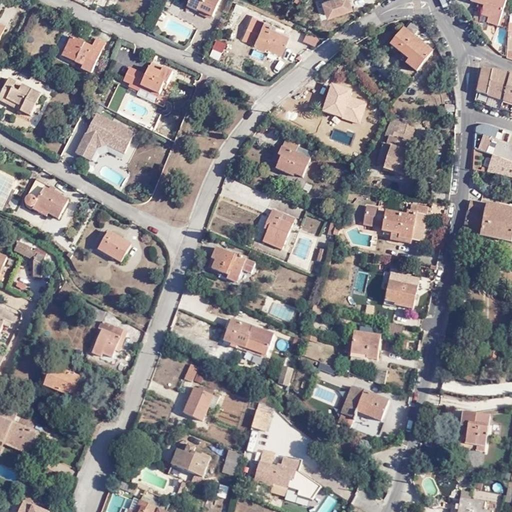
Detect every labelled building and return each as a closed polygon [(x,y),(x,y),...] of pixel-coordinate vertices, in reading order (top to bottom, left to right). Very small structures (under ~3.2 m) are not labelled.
[(188,0),(186,6),(212,17),(218,0),(188,0)] [(353,0),(331,0),(321,4),(327,22),(352,12),(348,2),(353,0)] [(497,25),(507,0),(505,0),(472,0),(472,1),(484,5),(481,14),(489,16),(487,22),(497,25)] [(166,28),(191,39),(196,27),(171,16),(166,28)] [(267,44),(268,42),(284,48),(291,30),(273,23),(274,20),(266,17),(256,40),(267,44)] [(433,31),(423,26),(413,22),(406,31),(434,54),(441,46),(433,31)] [(416,76),(434,54),(406,31),(392,48),(409,61),(404,67),(416,76)] [(306,34),(304,42),(315,45),(317,37),(306,34)] [(75,57),(73,61),(82,65),(80,69),(88,73),(103,40),(94,36),(89,45),(70,36),(63,50),(75,57)] [(387,54),(404,67),(409,61),(392,48),(387,54)] [(61,55),(73,61),(75,57),(63,50),(61,55)] [(150,63),(140,85),(139,87),(155,95),(158,91),(162,84),(165,86),(171,74),(150,63)] [(134,87),(136,83),(141,74),(128,68),(120,82),(128,85),(134,87)] [(511,74),(483,69),(478,94),(502,101),(511,103),(511,107),(511,110),(511,74)] [(0,93),(0,101),(4,103),(7,99),(23,108),(21,112),(29,116),(40,94),(21,84),(16,92),(11,89),(15,81),(7,78),(0,93)] [(139,87),(140,85),(136,83),(134,87),(128,85),(126,87),(136,92),(139,87)] [(347,94),(331,87),(318,110),(338,118),(340,115),(345,117),(348,109),(342,105),(347,94)] [(7,99),(4,103),(21,112),(23,108),(7,99)] [(511,107),(511,103),(502,101),(500,109),(511,112),(511,110),(511,107)] [(457,115),(457,107),(446,108),(446,114),(457,115)] [(134,132),(96,113),(77,152),(90,159),(96,146),(107,143),(124,152),(134,132)] [(397,142),(402,126),(403,122),(397,120),(394,132),(387,131),(386,139),(389,140),(387,148),(392,150),(385,170),(405,177),(406,174),(417,177),(420,166),(411,164),(413,156),(407,154),(409,146),(397,142)] [(415,130),(402,126),(397,142),(409,146),(415,130)] [(284,138),(295,144),(298,137),(287,132),(284,138)] [(485,137),(480,151),(487,153),(492,140),(485,137)] [(291,151),(295,144),(284,138),(277,155),(280,156),(276,168),(292,176),(294,172),(301,176),(308,159),(291,151)] [(487,153),(494,156),(511,162),(511,146),(492,140),(487,153)] [(291,151),(308,159),(312,152),(295,144),(291,151)] [(392,150),(387,148),(384,147),(377,167),(385,170),(392,150)] [(422,159),(413,156),(411,164),(420,166),(422,159)] [(511,162),(494,156),(488,172),(511,176),(511,162)] [(406,174),(405,177),(404,179),(415,182),(417,177),(406,174)] [(66,200),(34,181),(25,197),(25,206),(45,215),(47,212),(57,217),(66,200)] [(442,220),(445,205),(428,202),(425,216),(442,220)] [(511,209),(470,202),(464,233),(511,242),(511,209)] [(399,235),(398,244),(408,245),(410,242),(418,243),(424,208),(409,204),(406,210),(405,210),(404,214),(385,211),(384,215),(375,213),(376,209),(366,206),(362,225),(381,229),(381,232),(389,234),(399,235)] [(286,213),(274,208),(267,226),(269,229),(262,243),(281,250),(293,222),(284,219),(286,213)] [(333,223),(330,221),(324,235),(330,236),(330,235),(332,229),(333,223)] [(119,259),(128,242),(105,228),(97,244),(119,259)] [(388,242),(398,244),(399,235),(389,234),(388,242)] [(33,244),(20,239),(16,248),(42,262),(44,257),(31,249),(33,244)] [(232,274),(241,278),(243,272),(253,276),(258,268),(248,263),(249,259),(241,255),(239,258),(219,248),(209,267),(231,277),(232,274)] [(316,261),(323,263),(326,250),(319,248),(316,261)] [(400,283),(402,276),(392,273),(390,281),(400,283)] [(239,284),(241,278),(232,274),(231,277),(230,280),(239,284)] [(417,280),(402,276),(400,283),(390,281),(385,299),(394,302),(393,304),(410,307),(417,280)] [(58,294),(74,303),(78,296),(62,287),(58,294)] [(70,310),(74,303),(58,294),(54,301),(70,310)] [(366,303),(364,315),(372,317),(375,304),(366,303)] [(307,312),(300,310),(297,321),(303,323),(307,312)] [(12,323),(0,317),(0,335),(7,324),(10,326),(12,323)] [(393,336),(396,322),(387,320),(384,334),(393,336)] [(275,337),(234,321),(227,341),(267,356),(275,337)] [(111,335),(114,329),(102,324),(99,330),(102,331),(111,335)] [(377,358),(381,335),(371,334),(371,330),(360,328),(358,332),(353,332),(349,359),(366,362),(367,357),(377,358)] [(126,334),(114,329),(111,335),(102,331),(92,357),(101,360),(102,355),(112,359),(118,346),(121,348),(126,334)] [(320,362),(318,368),(334,374),(336,368),(320,362)] [(198,368),(191,365),(185,378),(192,381),(198,368)] [(78,380),(51,369),(43,388),(81,402),(84,394),(82,392),(82,390),(76,387),(78,380)] [(282,382),(290,384),(293,371),(286,369),(282,382)] [(373,381),(385,385),(387,372),(375,370),(373,381)] [(194,382),(201,384),(204,376),(197,373),(194,382)] [(280,387),(287,393),(290,384),(282,382),(280,387)] [(389,401),(353,384),(337,418),(350,424),(357,410),(381,419),(389,401)] [(190,402),(197,388),(191,385),(185,400),(190,402)] [(220,399),(197,388),(190,402),(186,412),(204,420),(211,404),(217,406),(220,399)] [(263,404),(262,410),(271,413),(275,414),(276,407),(263,404)] [(262,410),(258,409),(253,427),(266,430),(271,413),(262,410)] [(484,452),(490,417),(463,413),(461,424),(469,425),(465,445),(476,446),(475,451),(484,452)] [(0,440),(2,441),(24,451),(27,445),(31,446),(37,432),(0,415),(0,440)] [(197,447),(190,444),(186,452),(179,449),(172,464),(203,478),(212,458),(203,455),(202,456),(194,454),(197,447)] [(186,452),(190,444),(179,449),(186,452)] [(224,475),(238,480),(244,458),(230,451),(224,475)] [(260,463),(273,467),(276,456),(263,452),(260,463)] [(276,468),(273,467),(260,463),(254,482),(271,487),(273,482),(286,486),(289,478),(294,479),(299,461),(284,456),(281,464),(278,463),(276,468)] [(254,482),(260,463),(253,461),(247,480),(254,482)] [(290,493),(294,479),(289,478),(286,486),(273,482),(271,487),(290,493)] [(214,495),(225,497),(228,486),(216,484),(214,495)] [(331,492),(316,511),(337,511),(345,502),(331,492)] [(485,507),(487,498),(462,494),(459,511),(492,511),(493,508),(485,507)] [(136,511),(140,501),(137,500),(132,511),(131,511),(130,511),(136,511)] [(162,511),(140,501),(136,511),(162,511)] [(49,511),(24,502),(19,511),(49,511)]
